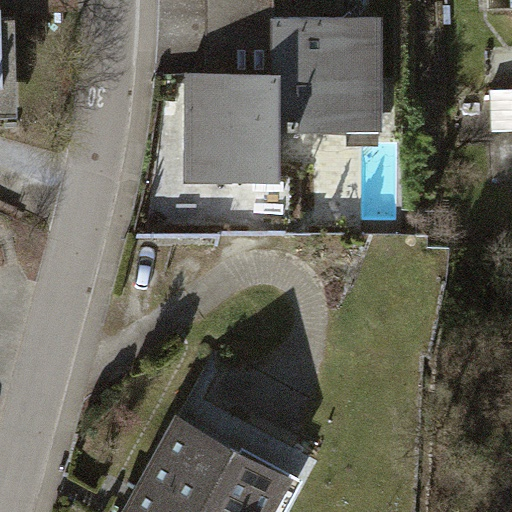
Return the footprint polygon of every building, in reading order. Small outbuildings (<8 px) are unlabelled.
[(265,24),(264,0),(199,0),(199,64),(264,65),(265,24)] [(511,85),(511,2),(510,3),(499,3),(500,51),(511,51),(511,85)] [(364,25),(265,24),(264,65),(264,78),(272,78),(271,136),(363,137),(364,25)] [(10,31),(0,30),(0,124),(11,124),(10,31)] [(264,78),(173,77),(172,184),(271,185),(271,136),(272,78),(264,78)] [(510,168),(511,167),(511,85),(511,94),(464,95),(465,141),(510,140),(510,168)] [(281,511),(296,485),(175,420),(124,511),(281,511)]
